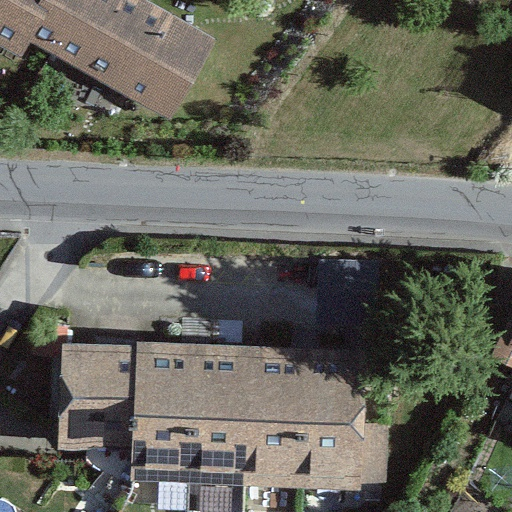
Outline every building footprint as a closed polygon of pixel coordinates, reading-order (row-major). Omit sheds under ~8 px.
[(0,0),(0,43),(10,49),(18,36),(37,0),(0,0)] [(37,0),(18,36),(77,65),(111,0),(37,0)] [(219,36),(150,0),(111,0),(77,65),(176,117),(219,36)] [(377,302),(379,254),(184,249),(183,296),(377,302)] [(511,261),(510,261),(489,339),(511,345),(511,261)] [(117,329),(36,341),(44,443),(112,440),(117,329)] [(110,475),(172,478),(178,332),(117,329),(112,440),(110,475)] [(172,478),(233,481),(240,335),(178,332),(172,478)] [(233,481),(295,484),(301,337),(240,335),(233,481)] [(295,484),(356,486),(363,340),(301,337),(295,484)]
